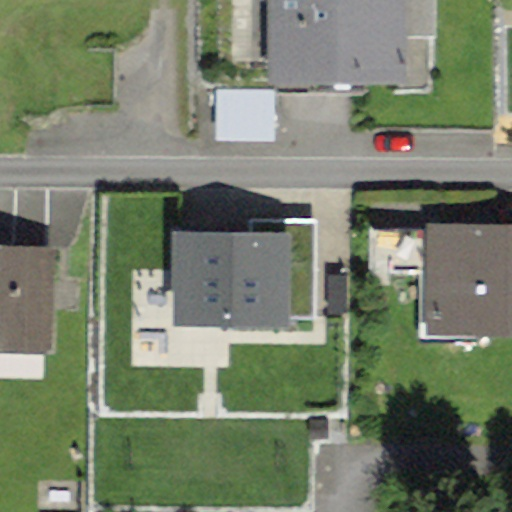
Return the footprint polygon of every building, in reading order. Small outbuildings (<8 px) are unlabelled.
[(271,7),(271,99),(405,99),(405,37),(437,37),(437,0),(256,0),(256,7),(271,7)] [(49,111),(115,113),(118,52),(52,49),(49,111)] [(251,229),(251,247),(275,247),(276,324),(316,324),(315,228),(251,229)] [(511,231),(429,232),(428,342),(511,342),(511,231)] [(251,247),(177,249),(179,341),(277,338),(276,324),(275,247),(251,247)] [(0,359),(56,361),(60,257),(0,254),(0,359)]
